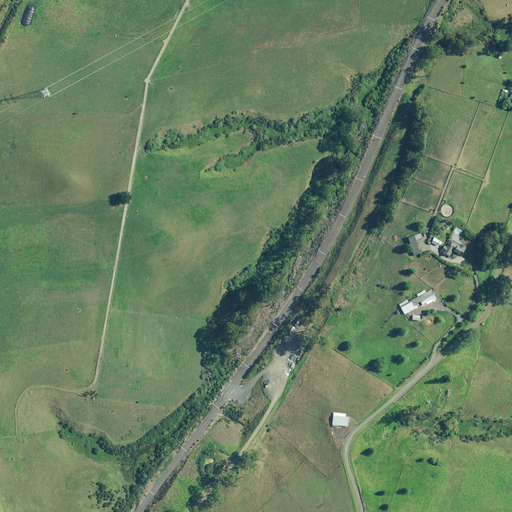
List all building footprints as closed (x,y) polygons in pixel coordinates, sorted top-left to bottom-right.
[(408,237),(407,237),(413,255),(421,253),(420,248),(418,249),(415,239),(422,237),(420,233),(414,235),(408,237)] [(434,236),(430,242),(436,246),(440,240),(434,236)] [(441,250),(442,251),(441,253),(448,257),(453,251),(458,254),(459,253),(461,254),(465,247),(449,238),(445,245),(441,250)] [(398,304),(399,304),(404,315),(417,308),(416,304),(420,302),(421,304),(435,297),(431,289),(426,292),(425,290),(416,294),(418,296),(408,301),(407,299),(398,304)] [(346,428),(347,416),(330,415),(330,427),(346,428)]
